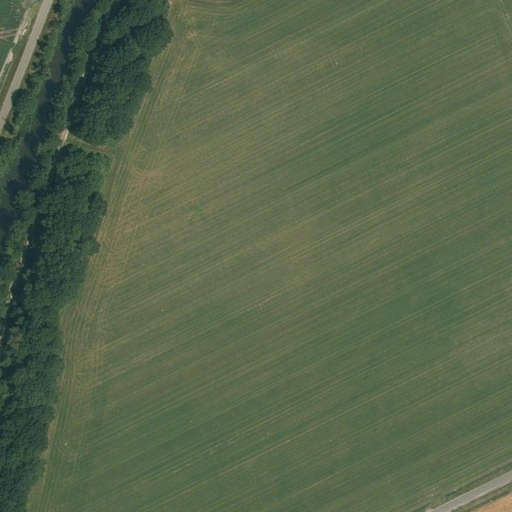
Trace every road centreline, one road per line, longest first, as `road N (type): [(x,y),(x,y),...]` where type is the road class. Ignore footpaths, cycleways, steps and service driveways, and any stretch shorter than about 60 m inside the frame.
road 1 (track): [(117,0),(72,104),(0,346)]
road 2 (unclassified): [(0,122),(48,0)]
